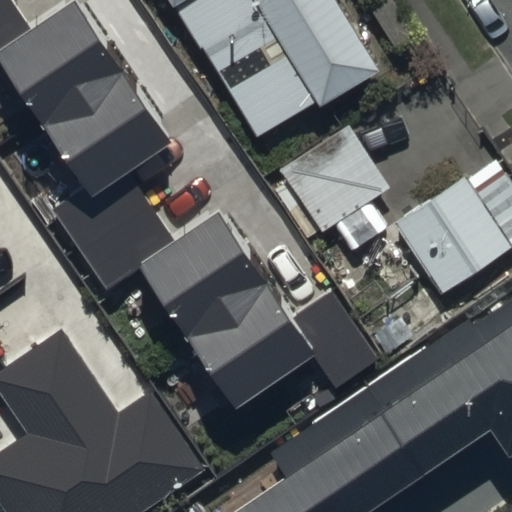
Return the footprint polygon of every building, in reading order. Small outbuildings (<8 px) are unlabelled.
[(10,0),(0,0),(0,63),(84,187),(52,208),(106,288),(141,265),(236,405),(313,353),(336,386),(377,359),(332,292),(294,317),(220,208),(173,240),(128,174),(174,143),(77,0),(74,0),(30,29),(10,0)] [(382,74),(336,0),(170,0),(257,142),(318,105),(322,111),(382,74)] [(281,171),(322,236),(393,190),(351,126),(281,171)] [(465,176),(396,226),(446,297),(511,249),(511,246),(510,244),(511,242),(511,182),(506,173),(478,193),(465,176)] [(288,480),(240,511),(370,511),(490,431),(508,458),(511,455),(511,290),(270,453),(288,480)] [(0,391),(29,435),(0,454),(0,506),(4,511),(147,511),(207,472),(151,390),(116,414),(59,331),(0,371),(0,391)]
